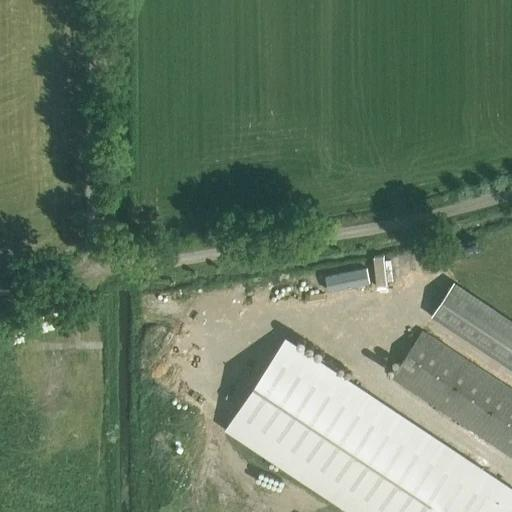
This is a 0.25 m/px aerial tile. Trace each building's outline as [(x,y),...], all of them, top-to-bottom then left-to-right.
[(365,300),(427,284),(420,256),(346,275),(350,290),(362,287),(365,300)] [(432,314),(511,367),(511,321),(453,283),(432,314)] [(392,376),(511,455),(511,391),(422,332),(392,376)] [(511,489),(286,338),(226,428),(352,511),(510,511),(511,510),(511,489)] [(165,409),(172,409),(172,355),(154,355),(154,390),(165,390),(165,409)] [(274,511),(307,511),(283,498),(274,511)]
